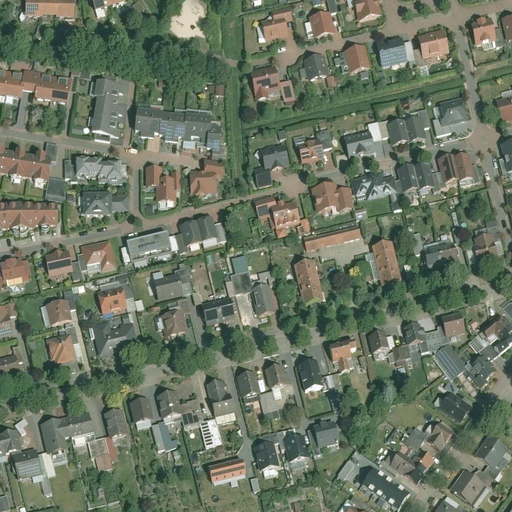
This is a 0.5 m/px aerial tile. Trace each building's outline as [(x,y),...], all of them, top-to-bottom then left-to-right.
[(27,0),(27,19),(43,19),(43,0),(27,0)] [(43,0),(43,19),(59,20),(58,0),(43,0)] [(58,0),(59,20),(75,20),(74,0),(58,0)] [(91,0),(94,12),(109,8),(106,0),(91,0)] [(328,0),(332,14),(339,12),(336,0),(328,0)] [(339,0),(340,2),(347,0),(353,0),(359,22),(382,16),(377,0),(339,0)] [(273,19),(261,22),(265,41),(288,36),(285,23),(292,21),(289,8),(272,12),(273,19)] [(329,14),(310,18),(314,39),(334,34),(329,14)] [(511,17),(501,20),(507,42),(511,41),(511,17)] [(490,18),(469,23),(475,46),(496,41),(490,18)] [(444,31),(418,38),(420,48),(413,50),(417,68),(427,66),(425,59),(449,53),(444,31)] [(402,39),(377,44),(383,68),(407,62),(402,39)] [(370,69),(364,47),(344,52),(350,74),(370,69)] [(325,57),(304,62),(308,82),(329,77),(325,57)] [(275,68),(250,73),(256,101),(267,99),(266,93),(279,90),(282,103),(295,100),(291,81),(279,83),(275,68)] [(23,76),(0,71),(0,97),(25,102),(26,94),(37,96),(37,101),(70,107),(75,81),(24,72),(23,76)] [(341,77),(329,78),(329,86),(341,86),(341,77)] [(115,86),(96,83),(93,98),(100,99),(95,135),(113,138),(118,101),(113,100),(115,86)] [(511,96),(496,101),(501,123),(511,120),(511,96)] [(468,121),(462,98),(440,103),(443,118),(434,120),(437,136),(451,133),(450,125),(468,121)] [(168,116),(142,113),(139,134),(162,137),(162,142),(188,146),(189,143),(205,145),(204,152),(223,154),(225,137),(216,135),(217,122),(188,118),(188,122),(167,119),(168,116)] [(426,139),(421,118),(404,121),(409,143),(426,139)] [(409,143),(404,121),(387,125),(392,146),(409,143)] [(375,153),(371,133),(345,139),(349,159),(375,153)] [(319,141),(297,146),(302,164),(323,159),(319,141)] [(505,159),(499,160),(503,176),(511,173),(511,142),(501,146),(505,159)] [(289,166),(284,145),(261,149),(265,168),(253,170),(257,188),(273,184),(270,170),(289,166)] [(0,152),(0,176),(5,177),(9,154),(0,152)] [(9,154),(5,177),(26,181),(30,157),(9,154)] [(475,179),(469,154),(454,158),(453,156),(439,160),(445,184),(459,180),(460,183),(475,179)] [(30,157),(26,181),(47,184),(51,160),(30,157)] [(89,158),(74,158),(75,178),(91,178),(91,175),(97,175),(98,184),(108,184),(108,186),(126,185),(126,178),(121,178),(120,164),(101,164),(101,160),(89,160),(89,158)] [(202,175),(192,174),(192,199),(210,200),(211,191),(220,191),(220,178),(226,178),(227,163),(203,162),(202,175)] [(435,188),(429,164),(413,168),(412,166),(398,169),(404,194),(418,190),(419,192),(435,188)] [(160,169),(145,170),(146,191),(157,191),(157,205),(178,205),(177,181),(161,182),(160,169)] [(397,194),(393,177),(382,180),(380,173),(361,178),(362,180),(352,183),(356,198),(365,196),(367,201),(397,194)] [(353,210),(349,189),(337,192),(335,185),(311,191),(316,215),(337,210),(337,213),(353,210)] [(111,195),(83,196),(83,219),(111,218),(111,212),(129,212),(129,197),(111,198),(111,195)] [(273,197),(252,202),(257,222),(271,219),(274,231),(277,230),(279,237),(283,236),(281,228),(297,225),(293,204),(283,206),(282,201),(274,203),(273,197)] [(5,207),(5,229),(31,229),(31,207),(5,207)] [(31,207),(31,229),(58,229),(57,207),(31,207)] [(181,234),(174,236),(178,251),(179,255),(188,253),(187,248),(217,240),(218,245),(226,243),(221,224),(216,225),(213,216),(179,225),(181,234)] [(488,229),(499,227),(497,219),(487,221),(488,229)] [(362,238),(359,227),(303,239),(306,251),(362,238)] [(127,249),(121,250),(125,264),(178,251),(174,236),(169,238),(168,233),(126,243),(127,249)] [(490,237),(475,241),(476,247),(474,248),(478,263),(496,259),(490,237)] [(110,241),(81,247),(85,266),(100,263),(102,272),(116,269),(110,241)] [(397,263),(393,243),(372,248),(376,267),(397,263)] [(458,264),(453,244),(438,248),(443,268),(458,264)] [(443,268),(438,248),(422,252),(427,272),(443,268)] [(67,252),(44,257),(48,278),(72,272),(67,252)] [(0,269),(2,280),(0,280),(0,289),(24,285),(31,274),(28,260),(0,265),(0,269)] [(319,281),(313,262),(293,267),(299,286),(319,281)] [(401,282),(397,263),(376,267),(381,286),(401,282)] [(176,277),(153,282),(158,304),(184,298),(181,286),(190,284),(186,269),(175,271),(176,277)] [(276,313),(269,287),(253,291),(249,273),(231,277),(236,296),(252,292),(258,318),(276,313)] [(324,300),(319,281),(299,286),(304,306),(324,300)] [(97,294),(102,316),(126,310),(121,288),(97,294)] [(65,302),(45,307),(50,327),(71,323),(68,312),(75,310),(71,290),(63,292),(65,302)] [(230,299),(216,302),(221,324),(235,320),(230,299)] [(216,302),(202,306),(207,327),(221,324),(216,302)] [(14,305),(0,308),(0,339),(13,336),(9,319),(17,317),(14,305)] [(187,333),(181,312),(161,318),(167,339),(187,333)] [(460,314),(441,318),(446,338),(464,334),(460,314)] [(496,349),(502,355),(511,345),(511,325),(502,314),(481,333),(490,343),(498,336),(503,342),(496,349)] [(109,322),(90,326),(98,359),(138,350),(132,325),(111,330),(109,322)] [(421,325),(404,330),(410,350),(427,345),(421,325)] [(67,338),(46,342),(51,363),(55,362),(56,367),(75,363),(72,347),(78,346),(75,328),(66,330),(67,338)] [(385,333),(368,337),(373,355),(390,351),(385,333)] [(353,342),(328,349),(332,365),(337,363),(340,375),(350,373),(346,360),(351,359),(349,352),(355,351),(353,342)] [(400,346),(392,348),(396,364),(405,361),(400,346)] [(447,347),(433,358),(451,382),(466,372),(447,347)] [(14,358),(0,360),(0,381),(20,378),(17,363),(22,362),(19,348),(13,350),(14,358)] [(469,375),(482,391),(491,384),(489,381),(498,374),(485,357),(473,367),(475,370),(469,375)] [(317,363),(298,368),(305,394),(324,389),(317,363)] [(283,368),(266,372),(270,390),(291,385),(288,375),(284,376),(283,368)] [(256,375),(236,380),(242,400),(259,396),(264,416),(277,412),(272,393),(262,396),(256,375)] [(222,383),(207,387),(214,419),(234,414),(230,395),(225,396),(222,383)] [(459,391),(448,384),(443,390),(450,395),(439,411),(460,425),(471,408),(454,397),(459,391)] [(176,394),(157,398),(162,420),(181,416),(179,408),(176,394)] [(148,401),(130,405),(135,425),(153,421),(148,401)] [(186,406),(179,408),(181,416),(185,429),(204,424),(198,401),(186,404),(186,406)] [(128,436),(122,412),(103,416),(109,441),(128,436)] [(88,415),(39,427),(46,455),(69,449),(67,443),(94,436),(88,415)] [(24,428),(29,426),(27,420),(16,425),(22,437),(27,434),(24,428)] [(308,434),(313,458),(321,456),(320,450),(339,446),(334,424),(313,429),(314,433),(308,434)] [(456,434),(441,424),(427,444),(442,454),(456,434)] [(19,454),(14,433),(0,435),(0,437),(5,457),(19,454)] [(262,447),(254,449),(260,473),(279,468),(273,445),(278,443),(276,434),(260,439),(262,447)] [(304,438),(284,442),(289,465),(309,460),(304,438)] [(507,450),(488,438),(474,460),(494,472),(507,450)] [(111,471),(103,439),(92,442),(99,474),(111,471)] [(13,458),(19,482),(43,476),(37,452),(13,458)] [(419,486),(434,462),(420,454),(414,462),(400,453),(391,468),(419,486)] [(214,486),(252,479),(249,461),(210,468),(214,486)] [(398,511),(410,496),(374,471),(362,488),(396,511),(398,511)] [(467,474),(453,494),(472,507),(486,487),(467,474)] [(0,498),(0,511),(11,511),(10,497),(0,498)] [(265,506),(266,511),(292,511),(290,505),(277,508),(276,503),(265,506)] [(455,511),(442,503),(436,511),(455,511)]
